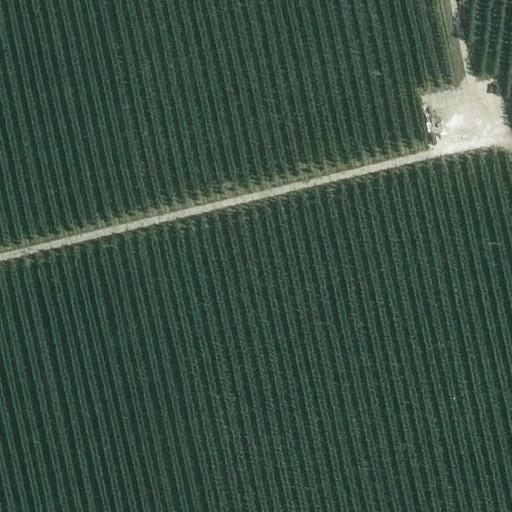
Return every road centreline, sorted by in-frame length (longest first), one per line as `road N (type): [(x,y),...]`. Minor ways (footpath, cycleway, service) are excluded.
road 1 (track): [(511,143),(0,259)]
road 2 (track): [(485,143),(453,0)]
